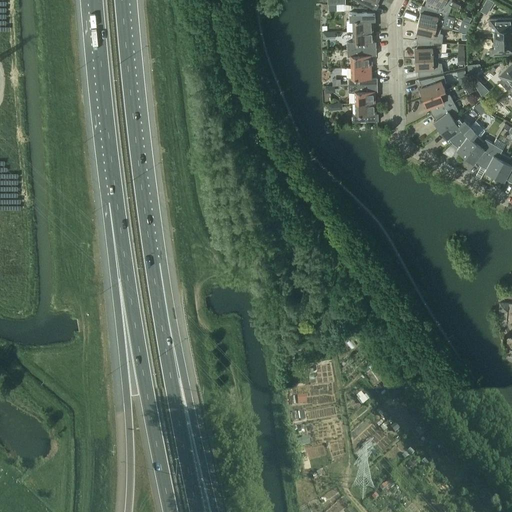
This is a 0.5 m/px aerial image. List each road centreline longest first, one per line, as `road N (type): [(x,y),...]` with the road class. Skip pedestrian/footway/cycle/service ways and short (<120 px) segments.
road 1 (motorway): [(116,202),(170,511)]
road 2 (motorway): [(116,202),(110,265),(128,435),(127,511)]
road 3 (residential): [(511,206),(401,146),(392,13),(399,0)]
road 4 (motorway): [(151,263),(121,0)]
road 5 (motorway): [(216,511),(168,302),(151,263)]
road 6 (motorway): [(196,511),(151,263)]
road 7 (motorway): [(95,0),(116,202)]
